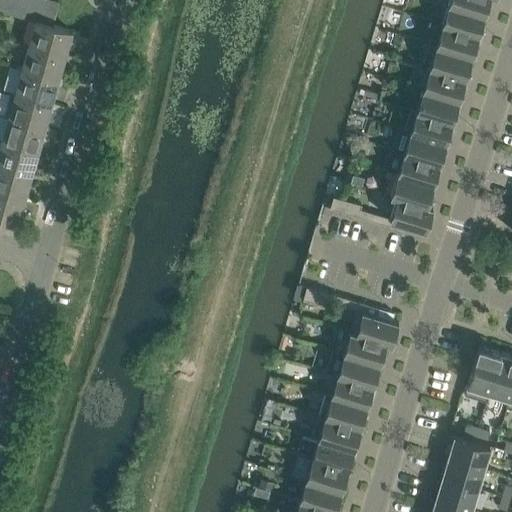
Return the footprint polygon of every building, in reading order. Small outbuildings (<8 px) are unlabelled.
[(0,0),(0,8),(8,11),(11,0),(0,0)] [(19,14),(23,0),(11,0),(8,11),(19,14)] [(30,17),(34,0),(23,0),(19,14),(30,17)] [(41,20),(46,0),(34,0),(30,17),(36,19),(41,20)] [(53,24),(59,0),(57,0),(46,0),(41,20),(53,24)] [(484,14),(488,0),(449,0),(448,3),(484,14)] [(478,35),(484,14),(448,3),(442,24),(478,35)] [(53,24),(41,20),(36,19),(28,45),(66,56),(73,29),(53,24)] [(471,56),(478,35),(442,24),(436,45),(471,56)] [(59,79),(66,56),(28,45),(21,69),(59,79)] [(465,77),(471,56),(436,45),(429,66),(465,77)] [(459,98),(465,77),(429,66),(423,87),(459,98)] [(52,103),(59,79),(21,69),(15,92),(52,103)] [(452,119),(459,98),(423,87),(417,108),(452,119)] [(45,127),(52,103),(15,92),(8,116),(45,127)] [(411,106),(405,127),(410,129),(446,140),(452,119),(417,108),(411,106)] [(0,113),(0,138),(1,139),(39,150),(45,127),(8,116),(0,113)] [(399,125),(393,146),(404,150),(440,161),(446,140),(410,129),(405,127),(399,125)] [(0,164),(32,174),(39,150),(1,139),(0,143),(0,164)] [(433,182),(440,161),(404,150),(398,171),(433,182)] [(0,190),(25,198),(32,174),(0,164),(0,190)] [(433,182),(398,171),(391,194),(397,196),(397,194),(427,203),(433,182)] [(0,216),(18,222),(25,198),(0,190),(0,216)] [(342,210),(346,198),(334,194),(330,206),(342,210)] [(433,204),(427,203),(397,194),(397,196),(390,216),(390,217),(393,218),(405,222),(426,228),(433,204)] [(354,213),(358,202),(346,198),(342,210),(354,213)] [(367,217),(369,210),(360,207),(362,203),(358,202),(354,213),(367,217)] [(379,221),(381,213),(369,210),(367,217),(379,221)] [(391,224),(393,218),(390,217),(390,216),(381,213),(379,221),(391,224)] [(403,228),(405,222),(393,218),(391,224),(403,228)] [(315,300),(319,288),(307,284),(303,296),(315,300)] [(327,303),(331,292),(319,288),(315,300),(327,303)] [(343,295),(331,292),(327,303),(331,305),(332,300),(341,303),(343,295)] [(353,306),(355,299),(343,295),(341,303),(353,306)] [(367,303),(355,299),(353,306),(357,308),(362,309),(363,308),(366,309),(367,303)] [(380,306),(367,303),(366,309),(378,312),(380,306)] [(357,308),(350,328),(356,330),(356,332),(386,341),(391,342),(399,318),(393,317),(395,311),(380,306),(378,312),(366,309),(363,308),(362,309),(357,308)] [(379,362),(386,341),(356,332),(356,330),(350,328),(344,351),(379,362)] [(487,394),(500,351),(479,345),(465,392),(487,399),(488,394),(487,394)] [(332,348),(326,369),(337,372),(373,383),(379,362),(344,351),(332,348)] [(508,400),(511,386),(511,354),(500,351),(487,394),(488,394),(507,400),(508,400)] [(366,404),(373,383),(337,372),(331,392),(331,394),(366,404)] [(360,425),(366,404),(331,394),(331,392),(326,390),(319,414),(324,415),(325,415),(360,425)] [(319,414),(312,434),(318,436),(354,447),(360,425),(325,415),(324,415),(319,414)] [(476,433),(478,426),(467,422),(464,430),(476,433)] [(489,429),(478,426),(476,433),(487,436),(489,429)] [(484,465),(490,444),(455,433),(449,454),(484,465)] [(347,468),(354,447),(318,436),(312,457),(347,468)] [(477,486),(484,465),(449,454),(442,475),(477,486)] [(341,489),(347,468),(312,457),(305,478),(341,489)] [(471,508),(477,486),(442,475),(435,498),(471,508)] [(335,510),(341,489),(305,478),(299,499),(335,510)] [(510,496),(511,489),(511,484),(506,482),(502,494),(510,496)] [(507,508),(510,496),(502,494),(499,505),(507,508)] [(469,511),(471,508),(435,498),(431,511),(469,511)] [(334,511),(335,510),(299,499),(295,511),(334,511)]
